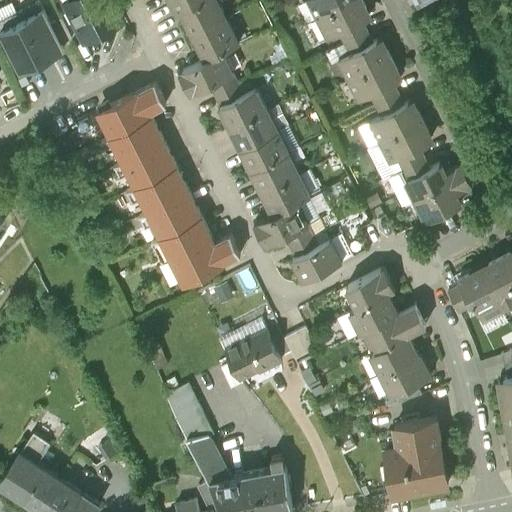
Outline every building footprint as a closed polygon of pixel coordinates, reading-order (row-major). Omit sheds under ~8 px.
[(36,0),(18,9),(42,57),(63,47),(39,0),(36,0)] [(66,0),(85,36),(123,17),(114,0),(66,0)] [(192,0),(172,0),(176,8),(181,6),(192,0)] [(192,0),(181,6),(193,31),(226,14),(219,0),(192,0)] [(310,0),(318,14),(346,0),(310,0)] [(367,2),(365,0),(346,0),(318,14),(328,34),(340,29),(362,17),(367,15),(362,5),(367,2)] [(18,9),(0,18),(0,26),(21,68),(42,57),(18,9)] [(193,31),(205,56),(223,47),(239,39),(226,14),(193,31)] [(340,29),(345,39),(367,28),(362,17),(340,29)] [(367,28),(345,39),(351,50),(373,39),(367,28)] [(339,56),(349,76),(393,54),(388,44),(383,46),(378,36),(373,39),(351,50),(339,56)] [(191,90),(210,80),(232,69),(233,68),(223,47),(205,56),(179,68),(191,90)] [(398,64),(393,54),(349,76),(359,96),(371,91),(393,79),(398,76),(393,67),(398,64)] [(210,80),(215,91),(238,80),(232,69),(210,80)] [(111,132),(152,112),(151,109),(167,101),(156,79),(99,108),(111,132)] [(376,101),(398,90),(393,79),(371,91),(376,101)] [(243,91),(238,80),(215,91),(221,102),(243,91)] [(219,103),(230,124),(267,105),(257,84),(243,91),(221,102),(219,103)] [(398,90),(376,101),(382,112),(404,101),(398,90)] [(409,98),(404,101),(382,112),(359,123),(369,143),(380,138),(424,116),(419,106),(414,108),(409,98)] [(230,124),(240,146),(278,127),(267,105),(230,124)] [(123,157),(164,137),(152,112),(111,132),(102,137),(108,149),(117,144),(123,157)] [(429,126),(424,116),(380,138),(390,158),(396,155),(419,144),(430,139),(424,128),(429,126)] [(240,146),(251,167),(289,148),(278,127),(240,146)] [(136,182),(177,162),(164,137),(123,157),(114,161),(121,174),(129,170),(136,182)] [(396,155),(402,166),(424,154),(419,144),(396,155)] [(251,167),(262,189),(300,170),(289,148),(251,167)] [(430,165),(424,154),(402,166),(408,177),(430,165)] [(406,202),(417,197),(467,172),(461,161),(445,170),(440,160),(430,165),(408,177),(402,166),(390,172),(406,202)] [(148,207),(189,187),(177,162),(136,182),(127,186),(133,199),(142,195),(148,207)] [(262,189),(273,210),(309,192),(310,192),(300,170),(262,189)] [(472,183),(467,172),(417,197),(427,217),(460,201),(456,191),(472,183)] [(160,232),(202,212),(189,187),(148,207),(139,212),(145,224),(154,220),(160,232)] [(265,241),(285,231),(320,213),(309,192),(273,210),(255,219),(265,241)] [(184,279),(241,250),(231,231),(215,239),(202,212),(160,232),(152,237),(163,259),(172,255),(184,279)] [(285,231),(290,241),(323,225),(325,224),(320,213),(285,231)] [(329,236),(323,225),(290,241),(296,252),(329,236)] [(342,229),(329,236),(296,252),(292,254),(303,276),(342,256),(343,257),(354,252),(342,229)] [(511,251),(510,247),(499,252),(511,277),(511,251)] [(491,263),(482,267),(502,307),(511,301),(511,277),(499,252),(489,258),(491,263)] [(347,282),(357,303),(388,288),(395,285),(385,264),(347,282)] [(458,273),(460,278),(448,284),(459,306),(474,298),(483,316),(502,307),(482,267),(471,273),(468,268),(458,273)] [(235,295),(228,278),(215,284),(223,300),(235,295)] [(360,328),(362,327),(398,309),(388,288),(357,303),(350,307),(360,328)] [(362,327),(373,347),(408,330),(426,321),(416,300),(398,309),(362,327)] [(277,319),(267,325),(281,353),(292,347),(284,333),(277,319)] [(306,322),(284,333),(292,347),(295,355),(317,344),(306,322)] [(322,322),(312,327),(318,341),(329,336),(322,322)] [(225,345),(239,373),(266,360),(267,362),(280,356),(279,354),(281,353),(267,325),(225,345)] [(371,348),(381,368),(419,350),(408,330),(373,347),(371,348)] [(505,361),(511,358),(511,345),(500,350),(505,361)] [(420,349),(419,350),(381,368),(389,386),(390,387),(406,379),(407,382),(416,377),(431,370),(420,349)] [(315,375),(310,363),(301,367),(307,379),(315,375)] [(503,375),(507,398),(511,396),(511,373),(508,374),(503,375)] [(311,381),(316,391),(324,387),(319,377),(311,381)] [(421,390),(416,377),(407,382),(406,379),(390,387),(389,386),(385,387),(390,400),(421,390)] [(167,389),(187,433),(208,430),(209,431),(214,429),(189,379),(167,389)] [(386,441),(394,489),(448,479),(437,413),(395,420),(399,439),(386,441)] [(50,511),(92,511),(100,501),(37,459),(53,436),(36,425),(1,479),(50,511)] [(187,433),(210,476),(231,472),(209,431),(208,430),(187,433)] [(99,444),(106,455),(117,447),(110,437),(99,444)] [(227,511),(265,511),(293,506),(287,463),(285,463),(283,451),(272,453),(274,465),(231,472),(210,476),(222,500),(227,511)] [(208,502),(222,500),(210,476),(198,482),(208,502)] [(213,511),(213,507),(200,510),(198,495),(176,500),(179,511),(213,511)]
